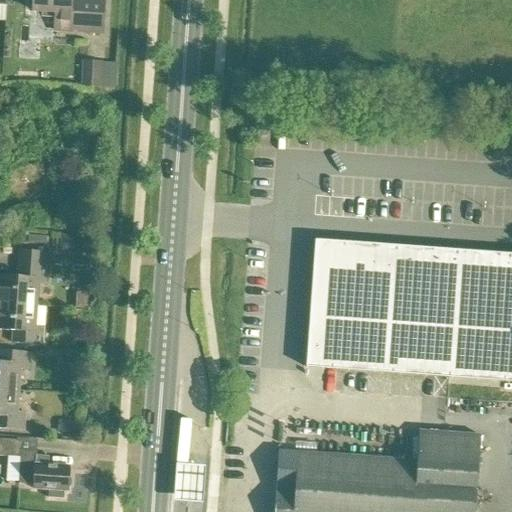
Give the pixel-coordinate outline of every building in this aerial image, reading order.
[(102,0),(33,0),(33,11),(55,12),(54,30),(102,33),(105,0),(102,0)] [(81,62),(81,87),(101,87),(102,63),(81,62)] [(369,152),(369,131),(343,130),(343,151),(369,152)] [(77,238),(76,254),(87,254),(88,239),(77,238)] [(308,334),(305,369),(511,382),(511,255),(355,245),(315,242),(308,334)] [(19,251),(18,266),(17,277),(0,275),(0,303),(37,306),(38,285),(46,286),(49,253),(19,251)] [(37,306),(0,303),(0,330),(13,331),(12,343),(42,345),(43,327),(35,327),(37,306)] [(0,389),(19,391),(20,371),(28,371),(30,353),(0,351),(0,353),(0,389)] [(17,413),(19,391),(0,389),(0,429),(24,432),(25,413),(17,413)] [(63,422),(62,434),(74,435),(75,423),(63,422)] [(278,472),(274,511),(474,511),(480,436),(444,434),(419,432),(417,465),(295,456),(278,472)] [(22,441),(0,439),(0,457),(21,459),(21,456),(22,441)] [(33,490),(48,491),(47,499),(63,500),(63,492),(68,493),(68,489),(71,486),(71,480),(69,478),(70,468),(48,466),(49,458),(21,456),(21,459),(19,485),(34,486),(33,490)] [(204,467),(175,464),(173,502),(186,503),(202,505),(204,467)]
